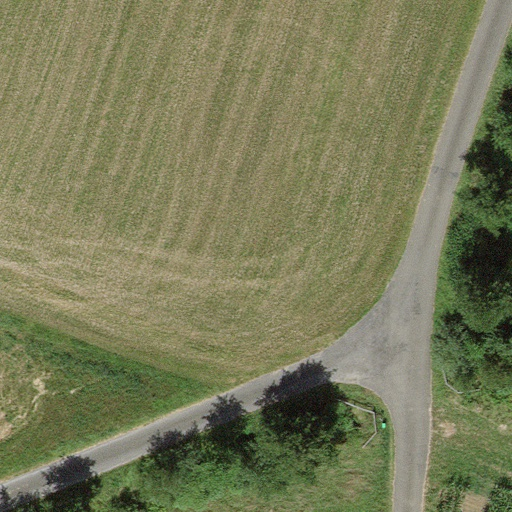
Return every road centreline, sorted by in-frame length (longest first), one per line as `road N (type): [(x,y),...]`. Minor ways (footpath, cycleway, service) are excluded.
road 1 (track): [(499,0),(393,338),(0,504)]
road 2 (track): [(0,322),(192,385),(228,408)]
road 3 (track): [(420,511),(424,447),(393,338)]
